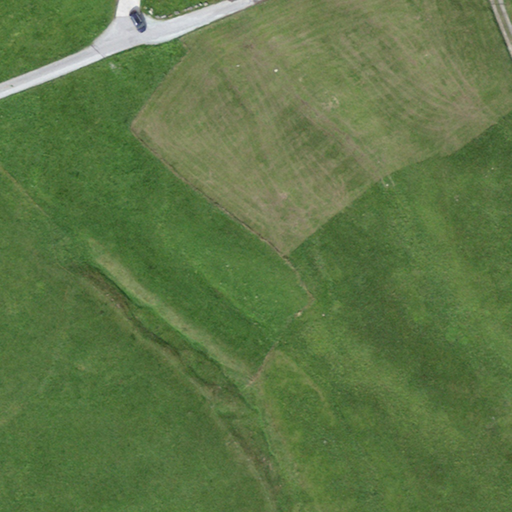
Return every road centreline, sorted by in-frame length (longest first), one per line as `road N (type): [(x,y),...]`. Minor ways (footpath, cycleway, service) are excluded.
road 1 (track): [(0,91),(124,41)]
road 2 (track): [(124,41),(238,0)]
